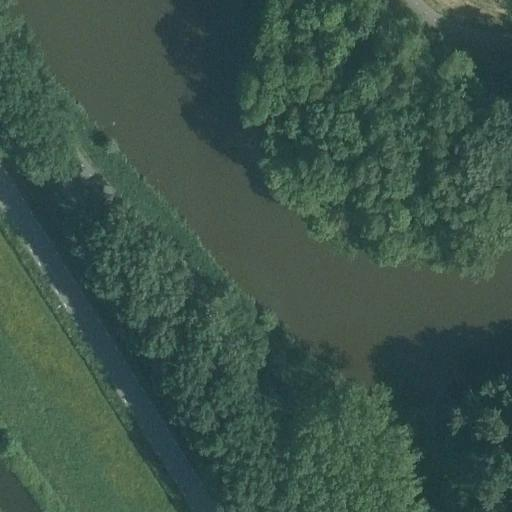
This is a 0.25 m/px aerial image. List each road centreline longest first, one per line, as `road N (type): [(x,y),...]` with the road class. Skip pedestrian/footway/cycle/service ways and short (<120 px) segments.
road 1 (unknown): [(0,91),(260,511)]
road 2 (tertiary): [(205,511),(0,183)]
